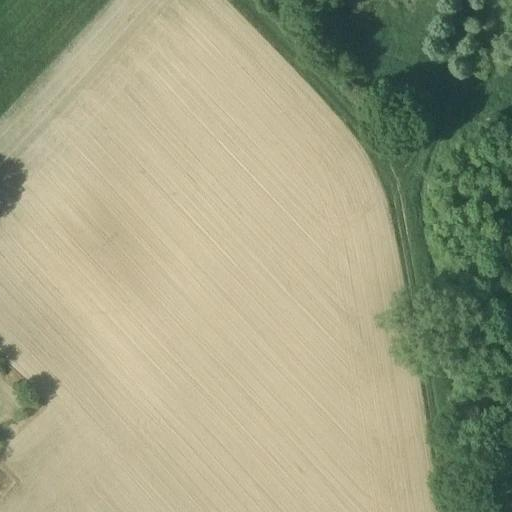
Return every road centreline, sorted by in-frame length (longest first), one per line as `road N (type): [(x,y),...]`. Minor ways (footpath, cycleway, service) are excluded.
road 1 (track): [(233,0),(414,184),(462,511)]
road 2 (track): [(414,184),(416,140),(450,0)]
